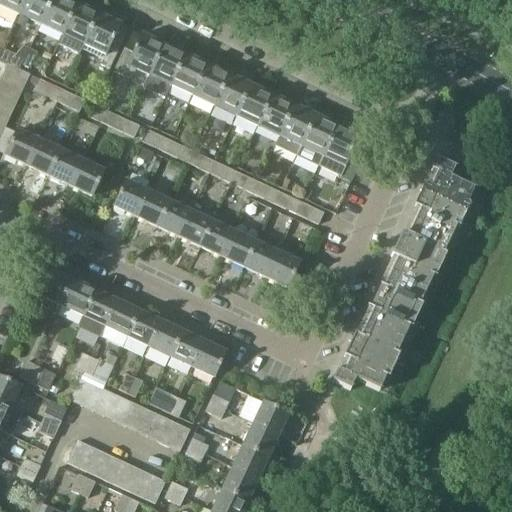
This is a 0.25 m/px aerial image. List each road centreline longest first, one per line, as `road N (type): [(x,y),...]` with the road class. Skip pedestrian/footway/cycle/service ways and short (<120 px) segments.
road 1 (residential): [(414,125),(304,362),(43,235),(7,243)]
road 2 (residential): [(150,0),(414,125)]
road 3 (tertiary): [(446,59),(322,0)]
